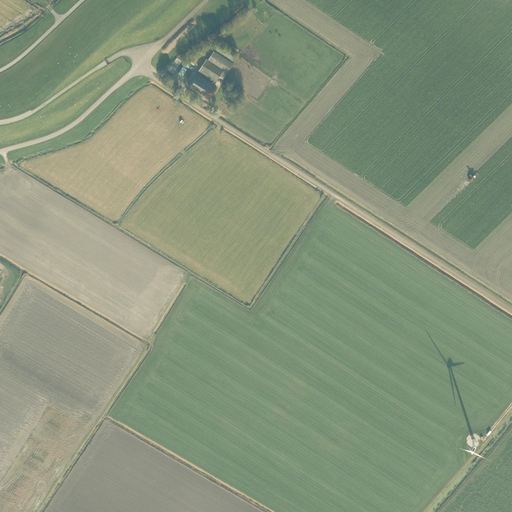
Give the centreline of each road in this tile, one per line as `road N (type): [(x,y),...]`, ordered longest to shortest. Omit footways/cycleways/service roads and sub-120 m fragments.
road 1 (unclassified): [(511,309),(141,64)]
road 2 (unclassified): [(0,151),(66,128),(141,64)]
